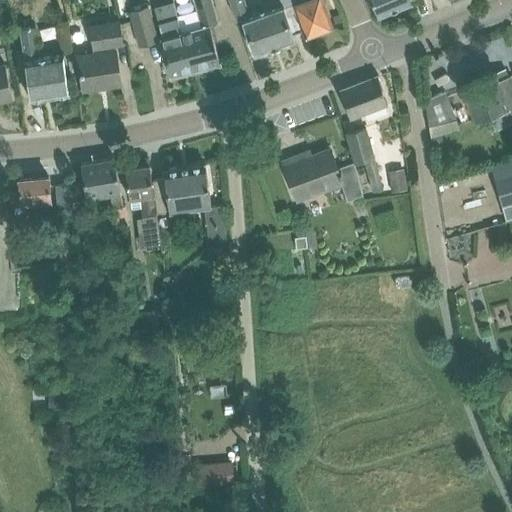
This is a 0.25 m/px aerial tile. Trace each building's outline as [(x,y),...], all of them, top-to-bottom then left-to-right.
[(184,38),(193,70),(220,63),(209,24),(218,21),(212,0),(195,0),(198,9),(178,15),(184,38)] [(230,0),(236,19),(243,17),(255,53),(295,39),(292,34),(304,29),(293,0),(279,0),(281,3),(249,14),(244,0),(230,0)] [(321,0),(293,0),(304,29),(306,35),(331,26),(321,0)] [(414,0),(371,0),(378,16),(412,2),(411,1),(414,0)] [(174,1),(154,6),(163,36),(160,37),(166,57),(171,76),(193,70),(184,38),(178,15),(174,1)] [(148,6),(130,11),(140,45),(157,40),(148,6)] [(340,14),(332,16),(334,23),(343,21),(340,14)] [(95,54),(78,56),(83,89),(120,83),(115,51),(114,51),(113,45),(122,43),(119,21),(90,26),(93,48),(94,48),(95,54)] [(19,30),(27,79),(30,99),(68,93),(62,54),(40,57),(35,27),(19,30)] [(0,101),(13,99),(9,80),(5,64),(0,64),(0,101)] [(440,88),(453,83),(449,72),(436,76),(440,88)] [(460,85),(475,125),(491,119),(495,131),(511,123),(511,75),(498,81),(495,72),(460,85)] [(340,89),(350,119),(388,105),(378,74),(340,89)] [(425,99),(432,146),(463,137),(445,91),(425,99)] [(347,133),(355,163),(364,160),(373,192),(383,189),(374,159),(365,127),(347,133)] [(337,168),(337,167),(330,148),(312,155),(313,157),(302,161),(300,155),(283,161),(296,199),(341,183),(347,200),(363,194),(354,162),(337,168)] [(81,163),(84,183),(87,198),(110,194),(117,230),(127,228),(115,157),(81,163)] [(506,219),(511,217),(511,160),(492,166),(506,219)] [(152,179),(157,214),(169,212),(170,213),(204,208),(209,247),(227,244),(221,204),(212,206),(206,164),(163,170),(164,178),(152,179)] [(156,222),(158,222),(157,214),(152,179),(150,165),(125,168),(129,198),(140,196),(141,208),(140,208),(141,217),(136,218),(139,232),(145,231),(157,229),(156,222)] [(405,168),(389,170),(392,192),(408,189),(405,168)] [(38,210),(51,209),(49,176),(19,179),(20,191),(11,191),(12,204),(13,216),(28,215),(28,211),(38,210)] [(55,184),(58,216),(74,215),(71,183),(55,184)] [(271,249),(287,250),(289,230),(272,229),(271,249)] [(58,234),(60,262),(76,261),(73,233),(58,234)] [(307,247),(306,235),(294,237),(296,248),(307,247)] [(166,308),(139,311),(141,330),(168,327),(166,308)] [(116,319),(105,324),(110,334),(121,328),(116,319)] [(210,346),(187,347),(189,371),(211,370),(210,346)] [(49,391),(49,408),(68,408),(67,391),(49,391)]
